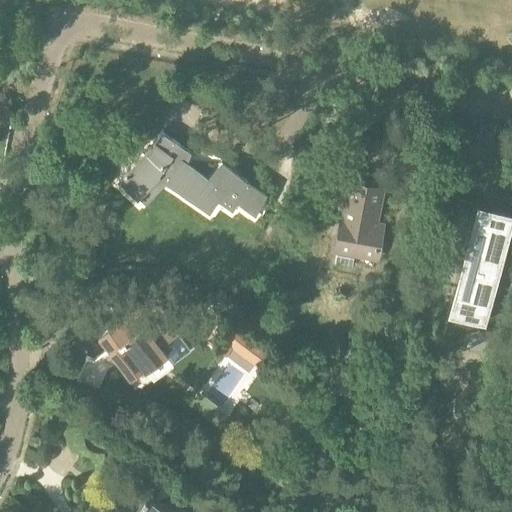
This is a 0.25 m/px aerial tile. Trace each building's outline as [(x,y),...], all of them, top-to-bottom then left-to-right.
[(144,156),(120,183),(144,204),(167,182),(209,211),(219,199),(233,208),(238,202),(255,213),(255,212),(262,216),(272,199),(264,194),(223,165),(208,180),(183,162),(186,152),(188,154),(190,151),(162,132),(153,144),(149,141),(142,151),(146,154),(144,156)] [(342,217),(341,217),(335,250),(338,250),(335,263),(351,266),(354,253),(377,258),(383,225),(375,224),(383,184),(349,178),(342,217)] [(486,320),(511,218),(511,207),(476,198),(447,310),(486,320)] [(447,262),(456,227),(441,223),(432,258),(447,262)] [(170,360),(166,355),(167,354),(161,346),(177,333),(150,296),(134,307),(128,299),(116,308),(121,315),(98,332),(111,349),(123,340),(145,370),(146,369),(150,375),(170,360)] [(224,319),(208,343),(225,355),(231,345),(257,363),(267,348),(224,319)] [(93,387),(104,361),(78,351),(67,377),(93,387)] [(119,476),(93,509),(94,509),(97,511),(167,511),(169,510),(149,494),(146,498),(119,476)]
